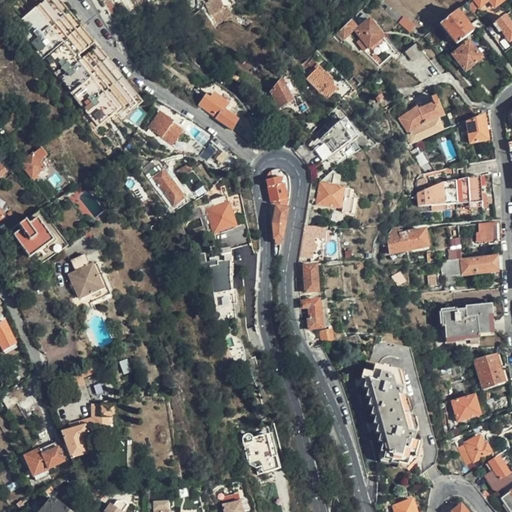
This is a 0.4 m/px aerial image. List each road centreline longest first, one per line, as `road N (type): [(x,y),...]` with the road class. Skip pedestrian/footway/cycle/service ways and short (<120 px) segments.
road 1 (tertiary): [(262,162),(285,157),(298,174),(285,284),(290,321),(332,406),(366,511)]
road 2 (tertiary): [(321,511),(265,326),(262,162)]
road 3 (residential): [(262,162),(137,79),(72,0)]
road 4 (residential): [(511,306),(497,119),(511,91)]
